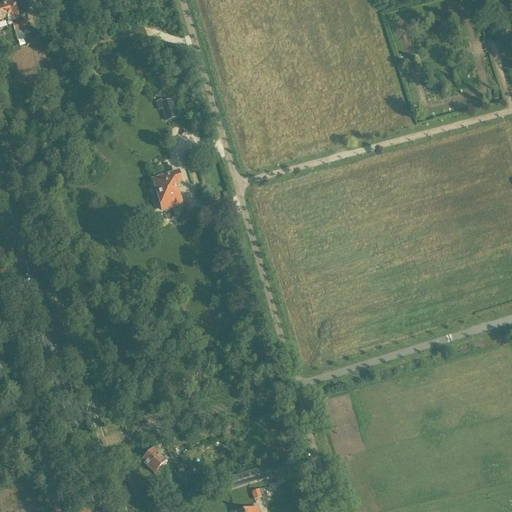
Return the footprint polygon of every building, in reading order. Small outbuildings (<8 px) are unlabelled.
[(18,19),(13,2),(0,5),(0,19),(7,18),(8,22),(18,19)] [(32,46),(26,27),(25,22),(13,25),(18,42),(20,41),(23,48),(27,47),(28,47),(32,46)] [(167,120),(169,128),(173,127),(176,139),(186,136),(181,119),(173,121),(172,119),(167,120)] [(209,160),(211,154),(201,150),(199,157),(209,160)] [(187,169),(196,167),(192,155),(184,158),(187,169)] [(162,212),(181,206),(174,184),(180,182),(177,173),(153,181),(162,212)] [(216,305),(209,308),(210,311),(222,307),(218,295),(213,296),(216,305)] [(158,478),(162,474),(157,470),(165,462),(153,450),(142,462),(158,478)] [(184,471),(182,466),(179,467),(178,471),(181,483),(187,482),(186,477),(201,471),(200,467),(185,472),(185,471),(184,471)] [(251,471),(228,479),(231,487),(248,482),(249,485),(255,483),(251,471)] [(265,496),(263,490),(259,492),(259,491),(251,493),(253,501),(261,498),(265,496)]
